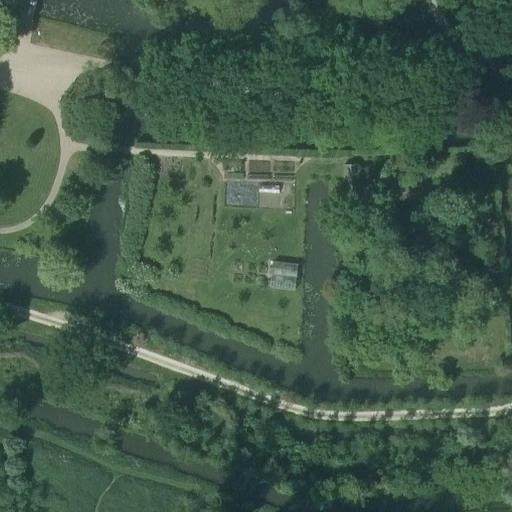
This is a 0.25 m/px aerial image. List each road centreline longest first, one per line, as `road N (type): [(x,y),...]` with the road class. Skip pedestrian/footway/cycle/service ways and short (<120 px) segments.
road 1 (track): [(66,146),(367,157)]
road 2 (track): [(0,232),(41,212),(56,186),(66,146),(49,72)]
